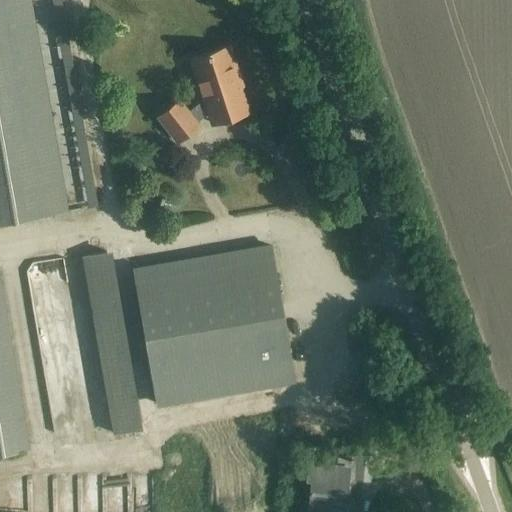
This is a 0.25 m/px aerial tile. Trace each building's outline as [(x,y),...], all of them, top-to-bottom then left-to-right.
[(0,0),(0,223),(69,211),(31,0),(0,0)] [(229,47),(191,59),(205,101),(199,103),(188,112),(179,101),(178,99),(156,118),(177,143),(200,125),(197,121),(202,118),(207,115),(210,123),(248,111),(245,103),(237,79),(240,78),(229,47)] [(272,245),(252,249),(133,269),(156,404),(295,380),(272,245)] [(109,428),(139,424),(112,247),(82,251),(109,428)] [(31,277),(32,289),(65,288),(65,276),(31,277)] [(0,448),(28,445),(22,405),(44,402),(31,315),(6,319),(0,278),(0,448)] [(348,478),(370,480),(372,456),(358,455),(338,456),(337,466),(308,463),(306,479),(311,480),(309,503),(344,506),(348,478)]
